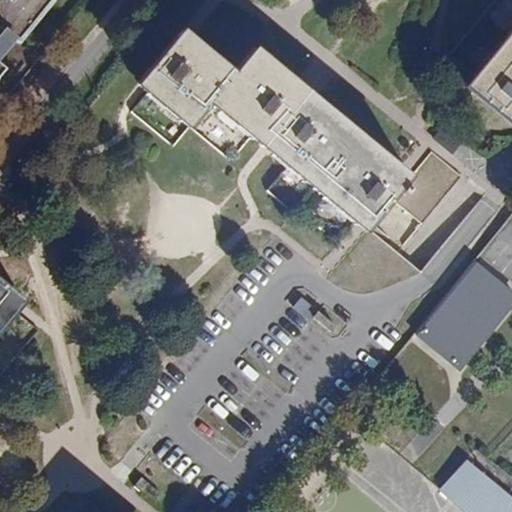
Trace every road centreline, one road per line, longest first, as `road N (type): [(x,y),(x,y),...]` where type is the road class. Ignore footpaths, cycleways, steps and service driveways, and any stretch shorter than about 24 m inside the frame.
road 1 (residential): [(115,0),(0,151)]
road 2 (unknown): [(174,419),(98,511)]
